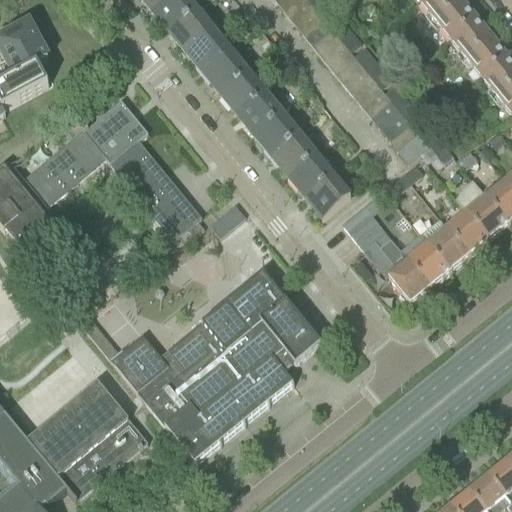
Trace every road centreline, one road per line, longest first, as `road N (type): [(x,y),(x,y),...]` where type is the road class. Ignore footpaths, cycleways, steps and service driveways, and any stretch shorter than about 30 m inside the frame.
road 1 (residential): [(398,372),(83,0)]
road 2 (primary): [(511,325),(283,511)]
road 3 (primary): [(332,511),(511,366)]
road 4 (residential): [(398,372),(230,511)]
road 5 (residential): [(386,511),(511,410)]
road 6 (residential): [(511,281),(398,372)]
